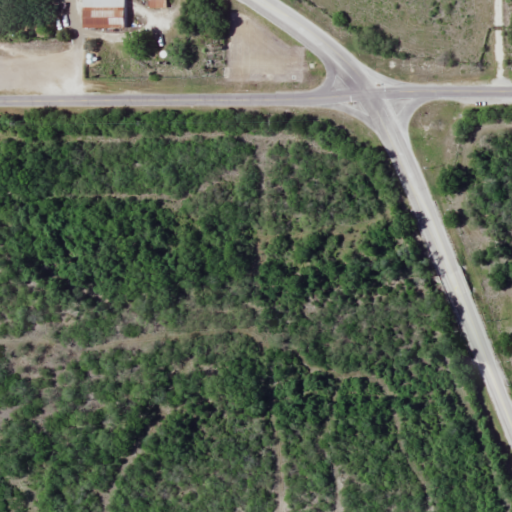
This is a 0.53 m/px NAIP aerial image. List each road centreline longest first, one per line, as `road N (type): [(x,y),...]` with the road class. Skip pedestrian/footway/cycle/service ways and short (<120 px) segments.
road 1 (tertiary): [(0,100),(511,91)]
road 2 (tertiary): [(258,0),(344,63),(370,94),(448,272)]
road 3 (tertiary): [(458,295),(511,427)]
